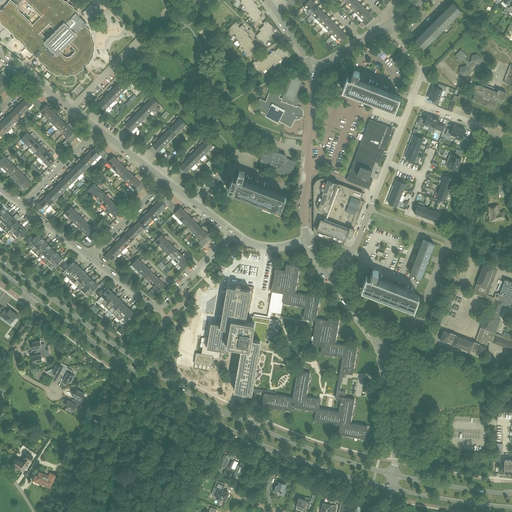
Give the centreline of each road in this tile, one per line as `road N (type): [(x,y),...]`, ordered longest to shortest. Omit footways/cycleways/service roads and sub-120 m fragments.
road 1 (primary): [(393,474),(273,434),(193,394),(0,259)]
road 2 (primary): [(30,295),(221,425),(390,488)]
road 3 (unclassified): [(308,238),(312,68)]
road 4 (residential): [(381,349),(419,319),(447,241)]
road 5 (unclassified): [(393,474),(381,349)]
road 6 (primary): [(390,488),(511,507)]
road 7 (residential): [(53,393),(18,371),(17,351),(37,312),(25,302)]
road 8 (primary): [(511,495),(393,474)]
